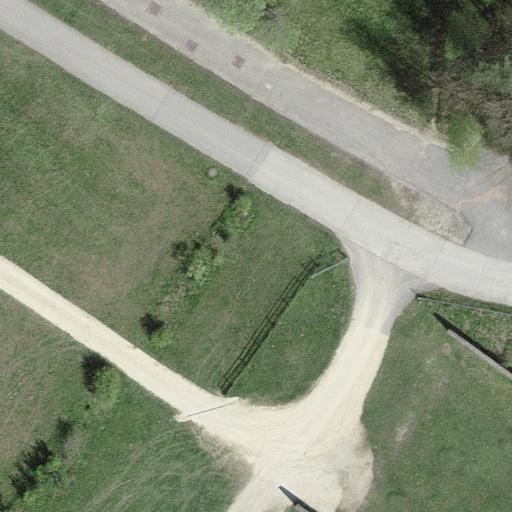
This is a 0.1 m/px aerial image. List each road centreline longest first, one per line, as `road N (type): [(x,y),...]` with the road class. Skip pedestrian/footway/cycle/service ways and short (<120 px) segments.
road 1 (track): [(398,241),(381,314),(341,415),(297,447),(215,415),(0,275)]
road 2 (unclassified): [(12,0),(398,241),(511,281)]
road 3 (track): [(511,213),(475,185),(290,94),(142,0)]
